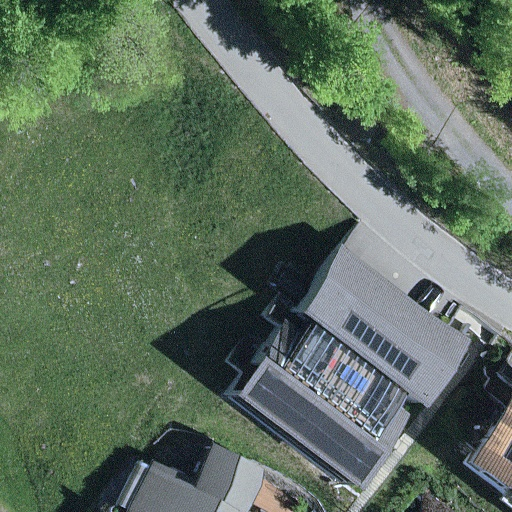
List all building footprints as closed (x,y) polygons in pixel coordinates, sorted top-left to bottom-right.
[(450,316),(340,233),(280,317),(409,413),(479,324),(457,307),(450,316)] [(409,413),(280,317),(227,386),(357,483),(409,413)] [(511,511),(511,380),(447,466),(509,511),(511,511)] [(156,454),(128,510),(133,511),(273,511),(257,504),(252,511),(248,511),(232,504),(254,460),(204,436),(188,469),(156,454)] [(420,511),(451,511),(424,491),(420,511)]
